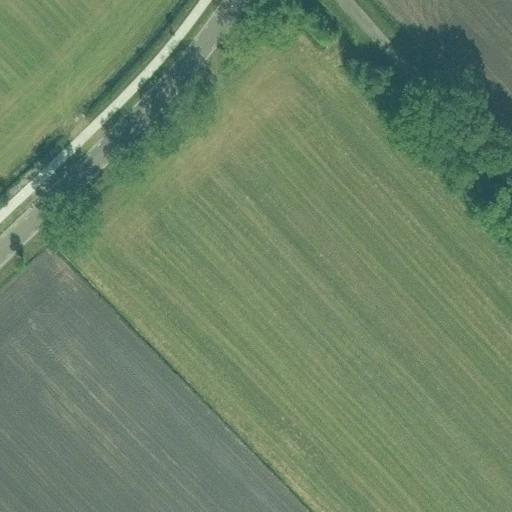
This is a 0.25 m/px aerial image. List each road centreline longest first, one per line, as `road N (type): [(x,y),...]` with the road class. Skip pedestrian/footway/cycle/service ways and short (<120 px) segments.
road 1 (tertiary): [(0,257),(177,79),(232,0)]
road 2 (unclassified): [(511,181),(345,0)]
